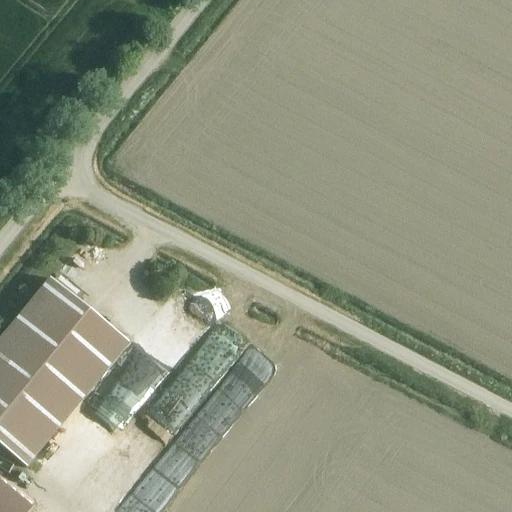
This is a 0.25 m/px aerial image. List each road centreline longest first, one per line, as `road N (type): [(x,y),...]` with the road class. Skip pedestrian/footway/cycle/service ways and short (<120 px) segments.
road 1 (unclassified): [(511,410),(73,176)]
road 2 (unclassified): [(73,176),(206,0)]
